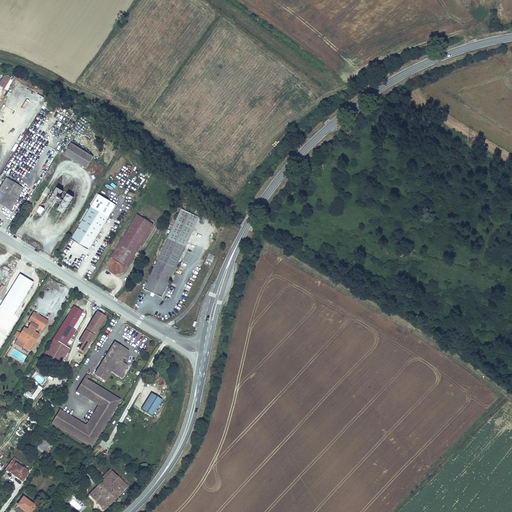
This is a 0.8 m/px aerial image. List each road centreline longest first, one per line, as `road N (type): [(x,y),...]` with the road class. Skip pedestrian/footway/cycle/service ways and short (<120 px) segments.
road 1 (primary): [(232,255),(280,176),(341,116),(430,61),(511,37)]
road 2 (unclassified): [(162,335),(0,236)]
road 3 (primary): [(129,511),(177,451),(202,362)]
